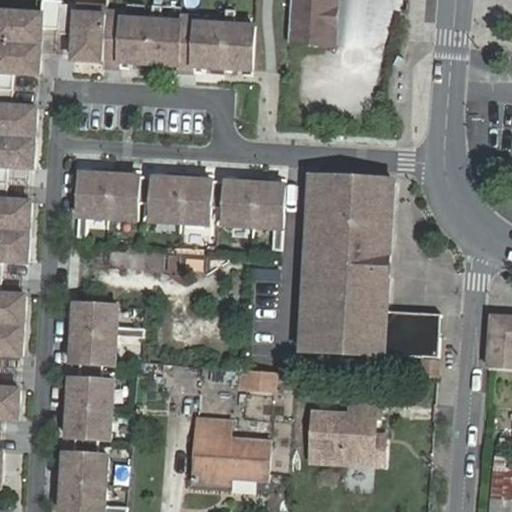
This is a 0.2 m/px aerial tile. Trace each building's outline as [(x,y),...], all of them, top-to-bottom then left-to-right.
[(76,35),(75,60),(88,61),(89,56),(105,57),(104,62),(104,68),(120,69),(121,63),(177,66),(177,72),(194,73),(194,67),(253,71),(255,27),(234,25),(235,11),(227,11),(226,25),(198,23),(198,17),(181,16),(181,22),(160,21),(161,7),(152,6),(151,21),(123,19),(124,13),(108,12),(107,7),(62,5),(63,1),(43,0),(42,14),(41,29),(59,30),(59,34),(76,35)] [(293,0),(290,45),(336,47),(338,0),(293,0)] [(41,29),(42,14),(0,12),(0,419),(15,421),(16,404),(20,405),(21,391),(0,389),(0,355),(23,357),(24,343),(19,342),(20,327),(21,311),(26,311),(27,297),(2,295),(4,262),(29,263),(30,249),(25,248),(26,232),(27,217),(32,217),(32,203),(8,201),(10,167),(34,169),(35,155),(31,154),(32,139),(32,123),(37,123),(38,109),(13,107),(15,73),(40,75),(41,61),(36,61),(36,44),(36,29),(41,29)] [(141,177),(82,174),(80,218),(139,221),(141,177)] [(395,183),(320,177),(310,353),(425,359),(440,358),(442,315),(388,312),(395,183)] [(214,181),(155,178),(152,222),(211,226),(214,181)] [(287,186),(228,182),(225,227),(284,230),(287,186)] [(283,232),(265,231),(263,249),(281,250),(283,232)] [(116,366),(120,307),(76,304),(73,363),(116,366)] [(511,316),(507,317),(492,330),(489,370),(511,371),(511,316)] [(493,316),(492,330),(507,317),(493,316)] [(440,383),(441,364),(426,363),(425,382),(440,383)] [(242,371),(212,369),(211,384),(241,386),(242,371)] [(266,373),(249,371),(248,386),(275,388),(276,373),(266,373)] [(111,441),(115,382),(71,379),(67,438),(111,441)] [(373,446),(373,439),(374,421),(380,422),(381,403),(355,401),(353,418),(316,416),(311,464),(383,469),(385,447),(373,446)] [(220,478),(231,479),(270,481),(272,443),(230,440),(232,423),(199,420),(196,485),(219,486),(220,478)] [(106,511),(110,457),(66,454),(62,511),(106,511)] [(499,459),(495,497),(511,498),(511,470),(507,470),(508,460),(499,459)] [(230,487),(231,479),(220,478),(219,486),(230,487)] [(511,511),(511,498),(495,497),(493,511),(511,511)]
